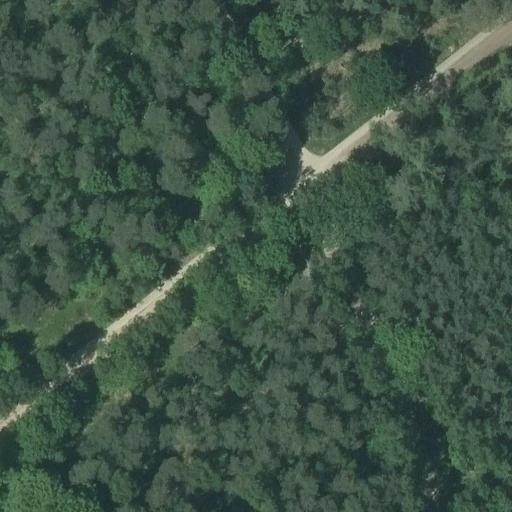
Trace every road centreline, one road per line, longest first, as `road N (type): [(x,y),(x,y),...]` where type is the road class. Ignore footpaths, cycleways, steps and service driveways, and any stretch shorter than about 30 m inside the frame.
road 1 (track): [(0,434),(308,189)]
road 2 (track): [(308,189),(430,511)]
road 3 (track): [(308,189),(511,27)]
road 4 (track): [(198,0),(308,189)]
